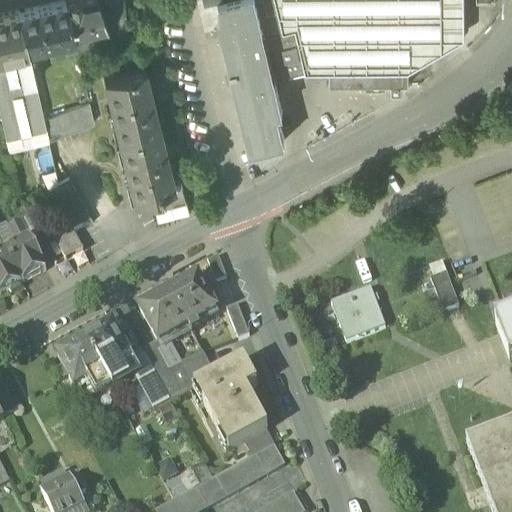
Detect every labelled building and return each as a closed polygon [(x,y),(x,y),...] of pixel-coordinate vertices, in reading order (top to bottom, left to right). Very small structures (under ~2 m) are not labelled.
[(65,0),(62,0),(17,10),(26,47),(73,36),(73,34),(65,0)] [(65,0),(73,34),(107,27),(126,23),(120,0),(65,0)] [(232,82),(249,149),(284,140),(277,111),(282,110),(275,78),(273,72),(262,27),(255,0),(220,0),(213,2),(232,82)] [(273,72),(275,78),(275,77),(310,68),(298,19),(288,21),(282,0),(255,0),(262,27),(273,72)] [(463,0),(276,0),(283,28),(295,25),(306,69),(409,67),(463,36),(463,0)] [(17,10),(0,14),(0,56),(27,50),(26,47),(17,10)] [(73,36),(77,53),(94,49),(114,44),(107,27),(73,34),(73,36)] [(94,49),(97,61),(122,55),(119,43),(114,44),(94,49)] [(0,115),(5,138),(44,129),(45,128),(43,120),(27,50),(0,56),(0,115)] [(391,61),(391,64),(391,83),(401,83),(408,83),(408,61),(391,61)] [(330,83),(391,83),(391,64),(330,64),(330,68),(330,83)] [(155,129),(148,99),(145,88),(149,87),(144,66),(103,76),(118,138),(155,129)] [(401,92),(401,83),(391,83),(391,92),(401,92)] [(44,129),(47,141),(93,124),(88,102),(43,120),(45,128),(44,129)] [(159,193),(162,205),(182,200),(174,167),(169,169),(166,158),(163,159),(155,129),(118,138),(134,199),(159,193)] [(48,188),(71,231),(73,235),(93,224),(67,177),(48,188)] [(20,226),(29,241),(38,236),(29,221),(20,226)] [(8,232),(16,248),(29,241),(20,226),(8,232)] [(83,253),(73,235),(71,231),(53,241),(64,263),(83,253)] [(46,273),(29,241),(16,248),(4,255),(22,286),(46,273)] [(205,259),(216,288),(227,283),(216,253),(205,259)] [(22,286),(4,255),(0,257),(0,298),(9,293),(19,288),(22,286)] [(423,268),(427,277),(442,271),(438,261),(423,268)] [(453,298),(442,271),(427,277),(440,310),(456,303),(453,298)] [(199,281),(169,297),(192,337),(200,332),(199,329),(219,318),(199,281)] [(9,293),(11,296),(21,291),(19,288),(9,293)] [(329,307),(345,345),(383,329),(368,291),(329,307)] [(158,347),(162,353),(162,354),(171,349),(192,337),(169,297),(140,313),(158,347)] [(227,313),(238,343),(249,339),(237,309),(227,313)] [(509,372),(511,370),(511,320),(493,328),(509,372)] [(84,343),(102,376),(131,361),(131,360),(112,327),(112,328),(106,328),(100,331),(98,335),(84,343)] [(79,389),(87,384),(102,376),(84,343),(69,351),(64,350),(58,353),(57,357),(56,358),(63,370),(67,379),(74,391),(75,391),(76,394),(81,392),(79,389)] [(143,355),(170,406),(181,400),(157,355),(162,353),(158,347),(143,355)] [(181,400),(190,395),(189,394),(190,393),(178,370),(182,368),(171,349),(162,354),(162,353),(157,355),(181,400)] [(142,354),(131,360),(131,361),(102,376),(111,392),(135,379),(154,414),(170,406),(143,355),(142,354)] [(178,370),(190,393),(215,380),(203,357),(182,368),(178,370)] [(215,380),(190,393),(189,394),(190,395),(201,416),(207,412),(229,454),(234,452),(266,434),(268,433),(247,394),(257,389),(244,364),(215,380)] [(63,381),(67,379),(63,370),(58,373),(63,381)] [(111,392),(102,376),(87,384),(96,400),(111,392)] [(0,394),(0,418),(1,421),(14,414),(2,394),(0,394)] [(511,511),(511,427),(467,445),(491,511),(511,511)] [(242,468),(256,460),(274,450),(266,434),(234,452),(242,468)] [(256,460),(267,481),(285,470),(274,450),(256,460)] [(210,511),(267,481),(256,460),(162,511),(210,511)] [(49,511),(77,511),(84,509),(79,499),(86,496),(80,484),(73,488),(70,481),(66,483),(63,477),(41,488),(44,494),(41,496),(49,511)] [(0,478),(0,502),(10,497),(0,478)] [(268,511),(301,511),(293,498),(268,511)]
